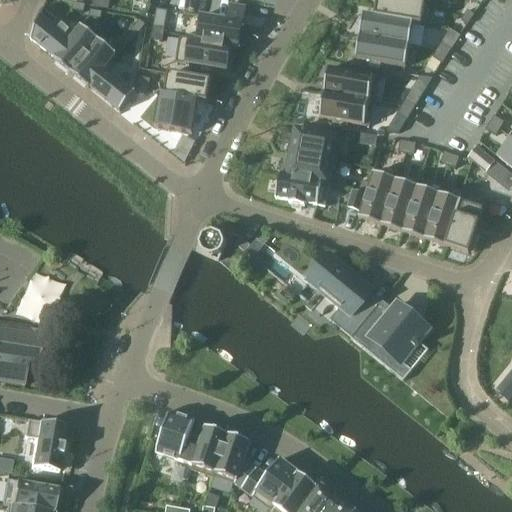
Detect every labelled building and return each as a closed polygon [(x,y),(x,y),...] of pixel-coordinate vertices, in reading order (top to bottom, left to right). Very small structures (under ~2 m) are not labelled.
[(94,0),(93,7),(108,9),(109,0),(94,0)] [(377,0),(374,19),(374,20),(413,27),(413,26),(422,27),(426,1),(419,0),(377,0)] [(73,3),(72,11),(84,14),(85,6),(73,3)] [(197,41),(197,42),(232,48),(232,49),(239,50),(243,24),(246,12),(246,9),(230,6),(227,22),(201,17),(197,41)] [(43,10),(31,42),(32,42),(55,60),(56,61),(76,36),(75,36),(58,22),(53,28),(41,18),(44,10),(43,10)] [(90,10),(89,18),(101,21),(102,13),(90,10)] [(468,11),(461,21),(468,26),(475,16),(474,16),(468,11)] [(364,17),(360,39),(410,47),(410,46),(422,49),(426,29),(413,27),(374,20),(374,19),(364,17)] [(139,21),(132,30),(138,35),(146,26),(139,21)] [(153,25),(152,33),(164,35),(165,27),(153,25)] [(55,60),(54,61),(72,75),(99,42),(81,28),(75,36),(76,36),(56,61),(55,60)] [(132,30),(124,40),(131,45),(138,35),(132,30)] [(152,33),(150,41),(162,43),(164,35),(152,33)] [(180,38),(176,64),(228,73),(232,49),(232,48),(197,42),(197,41),(180,38)] [(360,39),(356,60),(406,69),(410,47),(360,39)] [(99,42),(72,75),(89,90),(90,89),(89,88),(104,69),(105,70),(116,56),(99,42)] [(441,45),(437,51),(447,58),(451,51),(441,45)] [(437,51),(432,58),(442,65),(443,65),(447,58),(437,51)] [(104,69),(89,88),(90,89),(119,112),(119,113),(120,113),(136,94),(135,93),(134,94),(105,70),(104,69)] [(329,70),(324,95),(374,104),(378,79),(329,70)] [(169,75),(165,97),(198,103),(207,104),(211,82),(169,75)] [(138,78),(137,86),(149,88),(150,80),(138,78)] [(137,86),(136,94),(148,96),(149,88),(137,86)] [(324,95),(320,120),(370,129),(374,104),(324,95)] [(160,96),(154,130),(192,136),(198,103),(165,97),(160,96)] [(405,102),(401,108),(412,115),(416,108),(405,102)] [(401,108),(397,115),(407,121),(407,122),(412,115),(401,108)] [(494,117),(490,124),(500,131),(504,124),(494,117)] [(490,124),(486,131),(496,137),(500,131),(490,124)] [(295,131),(291,155),(338,163),(342,139),(335,138),(321,135),(322,129),(306,126),(306,128),(310,129),(310,133),(295,131)] [(322,129),(321,135),(335,138),(336,132),(322,129)] [(511,140),(497,158),(511,170),(511,140)] [(400,142),(398,154),(406,156),(408,143),(400,142)] [(408,143),(406,156),(414,157),(416,145),(408,143)] [(477,148),(468,159),(469,160),(487,174),(495,164),(496,163),(477,148)] [(444,154),(441,165),(448,168),(452,156),(444,154)] [(287,178),(287,179),(329,187),(329,188),(334,188),(338,163),(291,155),(287,178)] [(452,156),(448,168),(456,170),(460,159),(452,156)] [(373,174),(359,220),(381,227),(396,182),(373,174)] [(280,176),(275,200),(277,201),(277,200),(290,203),(290,204),(289,204),(289,205),(305,208),(305,207),(305,205),(317,207),(317,208),(318,208),(325,209),(329,188),(329,187),(287,179),(287,178),(281,177),(280,176)] [(362,182),(358,193),(366,196),(370,184),(362,182)] [(396,182),(381,227),(403,234),(418,189),(396,182)] [(418,189),(403,234),(424,241),(439,196),(418,189)] [(353,191),(347,209),(360,214),(366,196),(353,191)] [(461,203),(446,248),(469,256),(487,201),(463,193),(460,202),(461,203)] [(439,196),(424,241),(446,248),(461,203),(460,202),(439,196)] [(199,248),(197,253),(219,262),(228,240),(206,231),(199,248)] [(264,235),(259,241),(265,246),(270,240),(264,235)] [(241,239),(235,246),(245,254),(251,247),(241,239)] [(326,261),(309,282),(341,308),(330,322),(352,340),(382,302),(381,301),(379,304),(369,296),(371,294),(372,295),(373,294),(369,291),(363,286),(340,267),(337,270),(326,261)] [(352,340),(351,341),(369,355),(377,345),(401,365),(414,349),(416,350),(419,347),(417,345),(429,331),(397,306),(391,315),(380,306),(383,303),(382,302),(352,340)] [(0,324),(0,383),(4,384),(24,387),(26,373),(37,374),(43,331),(0,324)] [(156,455),(192,467),(200,446),(188,442),(195,421),(170,413),(156,455)] [(27,422),(24,440),(36,442),(31,470),(58,474),(66,429),(27,422)] [(214,478),(228,437),(206,429),(200,446),(192,467),(191,472),(214,480),(215,479),(214,478)] [(214,478),(215,479),(235,485),(242,491),(257,471),(245,462),(251,444),(228,437),(214,478)] [(242,491),(270,511),(271,511),(299,475),(280,461),(267,478),(257,471),(242,491)] [(317,489),(299,475),(271,511),(270,511),(300,511),(317,489)] [(6,482),(2,507),(7,508),(7,507),(34,511),(53,511),(58,491),(6,482)] [(300,511),(328,511),(338,500),(319,485),(317,489),(300,511)] [(354,511),(338,500),(328,511),(354,511)]
